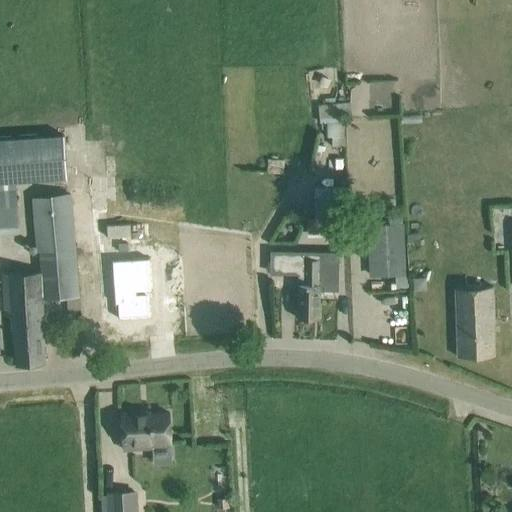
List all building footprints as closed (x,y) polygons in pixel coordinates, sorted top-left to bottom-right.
[(324,121),(346,120),(346,103),(323,104),(324,121)] [(0,180),(67,176),(65,135),(0,139),(0,180)] [(17,187),(0,188),(0,232),(21,231),(17,187)] [(316,218),(309,218),(309,235),(349,235),(349,187),(316,187),(316,218)] [(72,193),(30,195),(34,252),(39,252),(40,271),(42,299),(78,297),(72,193)] [(404,224),(368,225),(370,275),(406,274),(404,224)] [(271,251),(271,274),(298,274),(297,319),(320,319),(320,290),(338,291),(338,251),(271,251)] [(215,263),(110,268),(112,331),(216,324),(215,263)] [(11,314),(16,365),(45,362),(42,299),(40,271),(3,273),(5,314),(11,314)] [(414,278),(415,290),(426,289),(425,277),(414,278)] [(455,287),(457,337),(458,357),(495,356),(494,336),(493,287),(455,287)] [(142,411),(121,412),(124,447),(132,447),(132,449),(152,448),(152,443),(171,442),(169,413),(142,414),(142,411)] [(110,511),(135,511),(135,492),(110,494),(110,511)]
